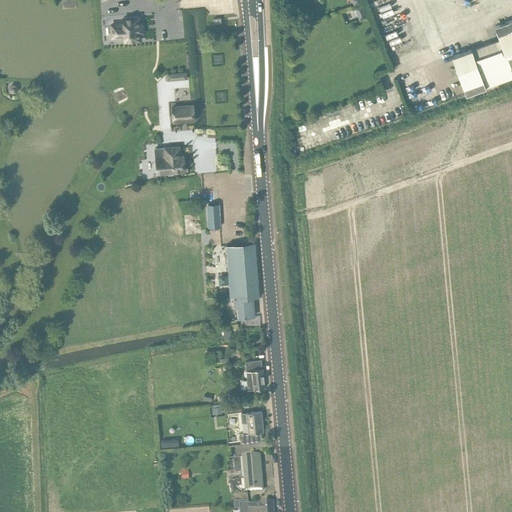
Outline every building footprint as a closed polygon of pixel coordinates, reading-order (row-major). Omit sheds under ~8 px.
[(361,5),(354,8),(357,14),(363,11),(361,5)] [(123,22),(109,23),(110,39),(124,37),(125,41),(140,40),(138,17),(123,18),(123,22)] [(511,20),(494,26),(497,35),(499,40),(451,57),(455,67),(452,69),(454,74),(457,73),(465,95),(511,77),(511,20)] [(179,73),(167,74),(167,81),(179,80),(187,79),(186,72),(179,73)] [(192,105),(172,107),(173,122),(193,120),(192,105)] [(155,160),(156,172),(164,171),(164,173),(166,173),(168,175),(173,174),(174,172),(184,171),(182,156),(179,156),(179,147),(164,148),(165,157),(163,157),(163,159),(155,160)] [(219,204),(206,205),(206,215),(207,228),(220,227),(219,204)] [(244,244),(226,245),(227,256),(227,257),(228,267),(228,270),(228,275),(229,285),(230,296),(232,296),(233,307),(234,317),(234,318),(241,317),(254,316),(253,299),(258,298),(254,243),(253,243),(244,244)] [(261,359),(245,360),(248,389),(264,388),(262,368),(261,359)] [(221,393),(202,395),(203,404),(222,402),(221,393)] [(239,403),(225,405),(226,412),(240,411),(239,403)] [(241,413),(240,413),(240,414),(241,423),(246,422),(247,438),(259,437),(259,431),(263,431),(261,411),(241,413)] [(177,439),(169,439),(170,447),(178,446),(177,439)] [(244,479),(229,480),(231,493),(245,492),(262,491),(259,457),(250,458),(242,459),(244,479)] [(248,503),(239,504),(239,511),(273,511),(272,502),(259,503),(259,504),(249,505),(248,503)]
